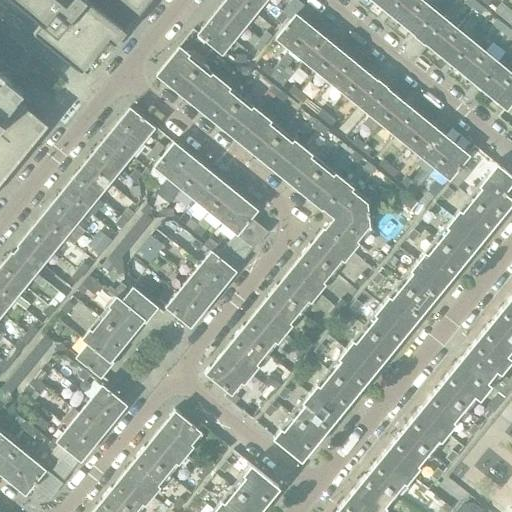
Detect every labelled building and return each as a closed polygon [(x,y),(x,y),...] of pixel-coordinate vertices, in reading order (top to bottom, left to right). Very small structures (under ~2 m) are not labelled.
[(87,0),(12,0),(31,15),(34,11),(44,19),(33,33),(87,78),(125,31),(87,0)] [(151,0),(150,0),(115,0),(137,18),(151,0)] [(256,13),(240,0),(225,0),(221,6),(245,26),(256,13)] [(266,0),(240,0),(256,13),(266,0)] [(309,26),(299,18),(295,15),(302,6),(295,0),(291,0),(276,19),(285,26),(275,38),(290,50),(309,26)] [(388,14),(398,0),(376,0),(374,3),(388,14)] [(402,25),(421,1),(419,0),(398,0),(388,14),(402,25)] [(478,3),(474,0),(467,0),(465,3),(473,9),(478,3)] [(422,43),(442,18),(421,1),(402,25),(415,35),(414,36),(414,37),(415,38),(416,38),(422,42),(422,43)] [(480,15),(485,9),(478,3),(473,9),(480,15)] [(501,3),(495,11),(500,16),(507,8),(501,3)] [(245,26),(221,6),(209,20),(234,40),(245,26)] [(511,11),(507,8),(500,16),(506,21),(511,13),(511,11)] [(436,53),(456,29),(442,18),(422,43),(422,42),(421,43),(422,44),(424,44),(424,43),(436,53)] [(450,65),(470,41),(479,31),(465,19),(456,29),(436,53),(450,65)] [(501,31),(505,25),(498,19),(493,25),(501,31)] [(234,40),(209,20),(197,35),(199,36),(194,41),(203,48),(207,43),(221,55),(234,40)] [(511,38),(511,30),(505,25),(501,31),(507,37),(506,38),(510,41),(511,38)] [(302,61),(322,37),(309,26),(290,50),(302,61)] [(266,44),(272,36),(266,31),(260,39),(266,44)] [(317,72),(337,49),(322,37),(302,61),(317,72)] [(260,51),(266,44),(260,39),(254,46),(260,51)] [(465,76),(483,52),(470,41),(450,65),(465,76)] [(176,94),(198,67),(187,58),(189,55),(179,48),(156,75),(172,88),(171,89),(176,94)] [(331,84),(351,60),(337,49),(317,72),(331,84)] [(478,87),(498,63),(483,52),(465,76),(478,87)] [(231,68),(217,56),(212,62),(226,74),(231,68)] [(344,94),(363,70),(351,60),(331,84),(344,94)] [(291,76),(285,71),(287,68),(280,62),(274,70),(269,75),(283,87),(291,76)] [(274,70),(266,63),(261,69),(269,75),(274,70)] [(492,98),(511,74),(498,63),(478,87),(492,98)] [(197,109),(220,81),(212,75),(210,77),(198,67),(176,94),(181,98),(182,97),(197,109)] [(251,76),(251,67),(240,67),(240,76),(251,76)] [(365,111),(386,88),(385,87),(379,82),(379,81),(378,80),(377,81),(363,70),(344,94),(365,111)] [(511,73),(511,74),(492,98),(505,109),(498,118),(508,126),(511,120),(511,73)] [(0,180),(8,171),(46,125),(15,100),(22,92),(0,74),(0,180)] [(217,127),(238,100),(227,91),(229,89),(220,81),(197,109),(213,122),(212,123),(217,127)] [(275,96),(280,90),(273,84),(268,90),(275,96)] [(301,91),(294,85),(289,91),(296,97),(301,91)] [(380,123),(399,100),(387,89),(387,87),(386,87),(385,87),(386,88),(365,111),(369,114),(362,123),(373,132),(380,123)] [(288,96),(280,90),(275,96),(283,102),(288,96)] [(309,98),(301,91),(296,97),(304,104),(309,98)] [(238,142),(260,114),(253,108),(250,110),(238,100),(217,127),(223,131),(223,130),(238,142)] [(393,134),(412,110),(399,100),(380,123),(393,134)] [(153,128),(129,108),(118,122),(142,141),(153,128)] [(324,120),(328,114),(327,113),(321,108),(316,114),(324,120)] [(408,146),(427,122),(412,110),(393,134),(408,146)] [(258,160),(280,134),(268,124),(270,122),(260,114),(238,142),(254,155),(253,156),(258,160)] [(336,120),(328,114),(324,120),(327,123),(331,126),(336,120)] [(316,129),(320,123),(314,118),(309,123),(316,129)] [(142,141),(118,122),(107,136),(131,155),(135,158),(139,153),(135,150),(142,141)] [(421,156),(440,133),(427,122),(408,146),(421,156)] [(329,131),(320,123),(316,129),(324,136),(329,131)] [(359,149),(364,143),(369,137),(362,131),(352,143),(359,149)] [(435,168),(454,144),(440,133),(421,156),(435,168)] [(278,175),(301,147),(293,141),(291,143),(280,134),(258,160),(264,164),(264,163),(278,175)] [(131,155),(107,136),(95,150),(119,169),(131,155)] [(158,154),(164,146),(158,142),(152,149),(158,154)] [(162,157),(154,167),(167,178),(168,178),(187,154),(173,143),(162,157)] [(372,149),(364,143),(359,149),(367,155),(372,149)] [(471,170),(462,163),(468,156),(454,144),(435,168),(448,178),(448,177),(458,185),(471,170)] [(300,194),(321,168),(309,158),(311,155),(301,147),(278,175),(295,188),(294,189),(300,194)] [(152,162),(158,154),(152,149),(146,157),(152,162)] [(119,169),(95,150),(85,163),(109,182),(119,169)] [(358,164),(363,157),(355,151),(350,157),(358,164)] [(168,179),(155,194),(156,195),(168,204),(180,189),(181,189),(201,165),(187,154),(168,178),(168,179)] [(391,165),(383,159),(379,165),(386,171),(391,165)] [(376,168),(368,161),(363,167),(371,174),(376,168)] [(109,182),(85,163),(74,176),(98,196),(109,182)] [(511,176),(496,164),(481,184),(484,187),(465,210),(462,207),(453,218),(480,240),(511,202),(511,176)] [(195,200),(214,176),(201,165),(181,189),(195,200)] [(399,171),(391,165),(386,171),(394,177),(399,171)] [(322,209),(343,182),(334,174),(332,177),(321,168),(300,194),(305,198),(305,197),(321,210),(322,209)] [(135,182),(142,174),(136,169),(129,177),(135,182)] [(98,196),(74,176),(63,190),(87,209),(98,196)] [(208,212),(228,187),(214,176),(195,200),(208,212)] [(419,188),(411,181),(406,187),(414,194),(419,188)] [(363,217),(361,199),(349,189),(350,187),(343,182),(322,209),(333,217),(332,218),(363,217)] [(141,196),(139,185),(131,187),(133,197),(141,196)] [(222,222),(241,198),(228,187),(208,212),(222,222)] [(447,200),(454,192),(447,187),(441,195),(447,200)] [(87,209),(63,190),(52,204),(76,223),(82,216),(87,221),(92,214),(87,209)] [(425,208),(411,197),(404,206),(412,212),(413,211),(418,216),(425,208)] [(241,198),(222,222),(235,233),(236,234),(249,219),(256,210),(241,198)] [(147,216),(153,208),(147,203),(140,211),(143,214),(144,213),(147,216)] [(85,231),(76,223),(52,204),(40,218),(64,237),(74,245),(85,231)] [(127,221),(134,213),(128,208),(121,216),(127,221)] [(174,216),(173,208),(163,210),(164,218),(174,216)] [(427,224),(434,216),(428,211),(421,219),(427,224)] [(147,226),(152,220),(147,216),(144,213),(143,214),(138,219),(147,226)] [(120,229),(127,221),(121,216),(114,224),(120,229)] [(356,242),(366,230),(363,217),(332,218),(333,219),(324,230),(352,251),(358,243),(356,242)] [(64,237),(40,218),(29,231),(53,251),(64,237)] [(201,237),(210,225),(202,218),(198,224),(193,230),(201,237)] [(480,240),(453,218),(448,225),(451,228),(428,255),(426,252),(418,262),(445,284),(480,240)] [(147,226),(138,219),(134,225),(142,232),(147,226)] [(193,230),(198,224),(190,219),(185,225),(193,230)] [(249,219),(236,234),(237,235),(253,248),(266,232),(249,219)] [(142,232),(134,225),(129,231),(137,238),(142,232)] [(352,251),(324,230),(323,229),(310,245),(309,244),(305,249),(332,271),(343,258),(345,260),(352,251)] [(413,242),(420,234),(413,229),(407,237),(413,242)] [(53,251),(29,231),(17,246),(18,247),(13,254),(36,272),(42,265),(53,251)] [(132,244),(137,238),(129,231),(124,237),(132,244)] [(105,247),(111,240),(105,235),(99,242),(105,247)] [(164,246),(150,235),(144,243),(158,253),(164,246)] [(128,250),(132,244),(124,237),(119,243),(128,250)] [(204,245),(195,238),(190,245),(199,251),(204,245)] [(99,242),(93,250),(99,255),(105,247),(99,242)] [(123,255),(128,250),(119,243),(115,248),(123,255)] [(158,253),(144,243),(138,250),(142,254),(141,256),(150,263),(154,257),(156,259),(158,256),(156,255),(158,253)] [(214,248),(211,252),(216,256),(223,248),(218,243),(214,248)] [(121,258),(123,255),(115,248),(110,254),(119,261),(121,258)] [(332,271),(305,249),(301,254),(302,255),(290,270),(319,293),(324,285),(323,283),(327,277),(332,271)] [(211,252),(200,265),(224,285),(235,271),(216,256),(211,252)] [(378,265),(385,257),(379,252),(372,260),(378,265)] [(36,272),(13,254),(11,253),(0,266),(24,286),(31,279),(42,288),(47,282),(36,272)] [(115,265),(119,261),(110,254),(105,260),(114,267),(115,265)] [(391,268),(398,260),(392,255),(385,263),(391,268)] [(114,267),(105,260),(101,266),(109,273),(114,267)] [(408,328),(427,305),(445,284),(418,262),(413,268),(415,271),(394,297),(391,295),(382,307),(408,328)] [(83,275),(89,267),(83,263),(77,270),(83,275)] [(224,285),(200,265),(189,279),(213,299),(224,285)] [(18,295),(24,286),(0,266),(0,289),(18,304),(24,309),(28,304),(18,295)] [(77,283),(83,275),(77,270),(70,278),(77,283)] [(319,293),(290,270),(277,286),(276,285),(272,290),(299,312),(308,301),(311,303),(319,293)] [(377,285),(384,277),(378,272),(371,281),(377,285)] [(360,287),(367,278),(361,273),(355,282),(360,287)] [(94,296),(102,286),(88,276),(76,290),(83,295),(87,290),(94,296)] [(213,299),(189,279),(177,293),(201,312),(213,299)] [(156,308),(133,287),(131,290),(121,282),(111,294),(115,297),(143,321),(144,322),(156,308)] [(163,294),(148,282),(144,287),(150,293),(158,299),(163,294)] [(18,304),(0,289),(0,311),(2,313),(10,305),(14,308),(18,304)] [(299,312),(272,290),(267,296),(268,296),(257,311),(285,334),(292,326),(290,324),(299,312)] [(166,306),(165,307),(167,309),(190,327),(201,312),(177,293),(166,306)] [(143,321),(115,297),(108,307),(110,308),(101,319),(128,341),(132,336),(131,336),(143,321)] [(54,310),(60,303),(54,298),(48,305),(54,310)] [(341,312),(347,304),(341,299),(334,306),(341,312)] [(355,312),(362,304),(356,299),(349,307),(355,312)] [(511,301),(508,299),(468,349),(500,375),(501,374),(511,362),(505,357),(511,348),(511,301)] [(67,314),(74,306),(67,301),(60,309),(67,314)] [(47,318),(54,310),(48,305),(41,313),(47,318)] [(334,319),(341,312),(334,306),(328,314),(334,319)] [(373,372),(391,349),(408,328),(382,307),(377,312),(380,314),(357,342),(355,339),(346,350),(373,372)] [(285,334),(257,311),(243,327),(242,326),(239,331),(266,353),(275,342),(277,344),(285,334)] [(341,329),(348,321),(342,316),(335,324),(341,329)] [(128,341),(101,319),(92,331),(90,329),(82,338),(88,342),(110,361),(122,346),(123,347),(128,341)] [(38,330),(26,321),(21,328),(24,331),(23,331),(25,333),(31,338),(38,330)] [(266,353),(239,331),(234,336),(235,337),(223,351),(253,375),(257,369),(255,367),(266,353)] [(26,345),(31,338),(25,333),(19,340),(26,345)] [(52,342),(44,335),(39,342),(47,348),(52,342)] [(307,352),(314,344),(308,339),(301,347),(307,352)] [(47,348),(39,342),(34,347),(42,354),(47,348)] [(64,350),(63,342),(53,343),(54,351),(64,350)] [(112,362),(110,361),(88,342),(76,357),(100,377),(112,362)] [(323,356),(328,350),(320,343),(313,352),(319,357),(321,354),(323,356)] [(42,354),(34,347),(30,353),(38,360),(42,354)] [(301,360),(307,352),(301,347),(300,349),(297,347),(292,352),(301,360)] [(487,419),(511,388),(511,382),(501,374),(500,375),(468,349),(460,359),(490,384),(500,392),(482,415),(487,419)] [(373,372),(346,350),(340,357),(343,359),(327,378),(322,385),(319,383),(310,394),(337,416),(373,372)] [(253,375),(223,351),(210,368),(209,367),(203,374),(210,379),(211,378),(228,392),(224,397),(233,404),(238,399),(231,394),(241,382),(245,385),(253,375)] [(9,365),(16,357),(10,352),(3,360),(9,365)] [(38,360),(30,353),(25,359),(33,365),(38,360)] [(9,365),(3,360),(0,356),(0,370),(3,373),(9,365)] [(33,365),(25,359),(20,365),(28,371),(33,365)] [(490,384),(460,359),(418,410),(447,433),(454,425),(451,422),(474,394),(479,398),(490,384)] [(305,373),(312,365),(306,361),(299,368),(305,373)] [(28,371),(20,365),(16,370),(24,377),(28,371)] [(40,382),(47,374),(40,369),(34,377),(40,382)] [(126,405),(103,387),(101,386),(82,369),(77,375),(88,384),(81,392),(91,400),(114,419),(126,405)] [(24,377),(16,370),(11,376),(19,382),(24,377)] [(280,385),(266,374),(261,380),(269,386),(275,391),(280,385)] [(19,382),(11,376),(6,382),(14,388),(19,382)] [(34,389),(40,382),(34,377),(28,384),(34,389)] [(14,388),(6,382),(2,387),(10,394),(14,388)] [(268,401),(275,391),(269,386),(262,396),(268,401)] [(283,400),(290,392),(284,387),(277,395),(283,400)] [(300,460),(319,437),(337,416),(310,394),(304,401),(307,403),(286,429),(283,428),(274,439),(300,460)] [(114,419),(91,400),(79,413),(103,433),(114,419)] [(15,412),(14,401),(7,402),(7,412),(15,412)] [(269,417),(276,409),(270,404),(263,412),(269,417)] [(191,444),(200,432),(180,416),(181,415),(174,410),(169,416),(170,417),(158,432),(186,456),(193,447),(191,444)] [(447,433),(418,410),(383,453),(412,476),(419,468),(416,466),(437,440),(440,442),(447,433)] [(103,433),(79,413),(68,427),(92,447),(103,433)] [(49,425),(41,418),(36,423),(44,430),(49,425)] [(33,427),(24,420),(19,427),(28,433),(33,427)] [(469,441),(479,429),(474,425),(464,437),(469,441)] [(35,439),(40,433),(33,427),(28,433),(35,439)] [(92,447),(68,427),(57,441),(54,439),(48,446),(53,450),(59,443),(68,451),(80,461),(92,447)] [(186,456),(158,432),(145,448),(144,447),(140,452),(168,474),(177,463),(180,463),(186,456)] [(0,466),(16,447),(2,436),(0,439),(0,466)] [(451,463),(463,449),(457,444),(446,459),(451,463)] [(0,474),(10,482),(29,458),(16,447),(0,466),(0,474)] [(61,484),(80,461),(68,451),(49,474),(43,470),(32,486),(48,500),(61,484)] [(168,474),(140,452),(135,457),(136,458),(124,473),(153,496),(159,488),(157,487),(168,474)] [(384,504),(394,492),(402,482),(405,485),(412,476),(383,453),(351,492),(375,511),(382,511),(387,507),(384,504)] [(32,486),(43,470),(29,458),(10,482),(25,494),(32,486)] [(209,473),(215,464),(210,460),(203,468),(209,473)] [(224,473),(231,465),(225,460),(219,468),(224,473)] [(216,511),(257,511),(258,511),(278,488),(250,465),(244,472),(248,475),(226,502),(223,500),(215,510),(216,511)] [(203,480),(209,473),(203,468),(197,476),(203,480)] [(436,481),(443,474),(437,469),(431,477),(436,481)] [(153,496),(124,473),(111,489),(110,488),(106,493),(130,511),(137,511),(143,504),(145,505),(153,496)] [(202,500),(209,492),(203,487),(196,495),(202,500)] [(375,511),(351,492),(334,511),(375,511)] [(130,511),(106,493),(102,498),(103,499),(92,511),(130,511)] [(178,510),(185,502),(179,497),(172,505),(178,510)] [(483,511),(483,510),(471,502),(463,505),(457,511),(483,511)] [(447,511),(451,508),(445,503),(437,511),(447,511)]
